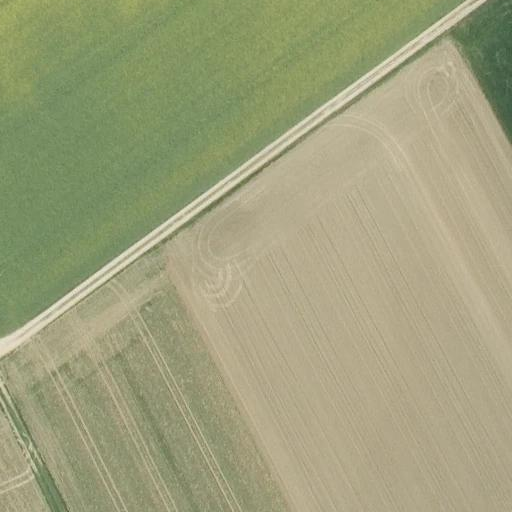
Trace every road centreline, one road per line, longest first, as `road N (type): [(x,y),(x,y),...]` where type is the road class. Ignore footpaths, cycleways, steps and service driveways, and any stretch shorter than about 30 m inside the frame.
road 1 (track): [(511,1),(0,369)]
road 2 (track): [(0,369),(70,511)]
